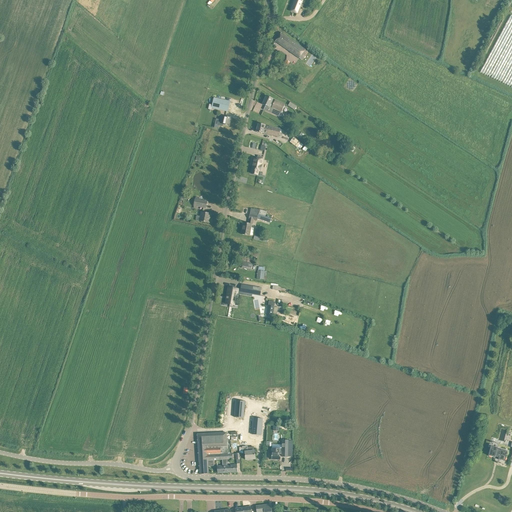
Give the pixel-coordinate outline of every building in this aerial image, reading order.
[(298,14),(303,0),(292,0),(289,10),(298,14)] [(281,33),(275,41),(299,58),(300,58),(299,58),(305,50),(281,33)] [(266,96),(263,104),(265,106),(270,108),(269,112),(279,116),(281,112),(282,113),(282,112),(285,106),(285,105),(283,104),(275,100),(274,102),(272,101),(273,99),(266,96)] [(231,102),(214,98),(212,107),(228,111),(231,102)] [(216,119),(214,128),(218,129),(219,126),(222,127),(223,125),(229,126),(231,118),(224,117),(220,116),(219,120),(216,119)] [(258,124),(256,132),(261,133),(263,133),(267,134),(279,137),(280,132),(281,133),(282,129),(281,129),(269,126),(269,127),(265,126),(265,125),(263,125),(258,124)] [(300,142),(293,137),(290,142),(297,147),(300,142)] [(253,166),(251,174),(258,175),(259,171),(260,171),(262,165),(261,165),(263,160),(262,160),(263,157),(258,156),(257,158),(254,158),(253,163),(252,166),(253,166)] [(198,206),(206,208),(207,202),(195,199),(193,208),(197,209),(198,206)] [(261,220),(270,223),(271,219),(265,217),(258,215),(260,210),(251,209),(249,219),(248,224),(243,223),(243,227),(242,234),(241,234),(250,236),(252,225),(253,219),(257,220),(257,219),(261,220)] [(209,214),(201,212),(200,217),(202,217),(201,221),(209,223),(210,218),(208,218),(209,214)] [(252,264),(243,262),(242,268),(251,270),(252,264)] [(242,284),(240,292),(260,296),(261,288),(242,284)] [(226,299),(226,304),(234,305),(236,294),(237,294),(238,289),(228,287),(226,299)] [(268,306),(266,314),(273,315),(277,315),(278,308),(274,307),(271,306),(272,302),(272,301),(270,301),(269,302),(269,305),(269,306),(268,306)] [(236,399),(233,415),(242,417),(245,401),(236,399)] [(254,418),(252,434),(261,435),(262,419),(254,418)] [(227,462),(229,462),(229,454),(221,454),(220,446),(227,446),(227,432),(197,434),(200,474),(208,474),(207,460),(223,459),(223,465),(217,466),(218,473),(227,473),(227,465),(227,462)] [(243,447),(239,447),(240,453),(245,453),(246,460),(255,459),(255,451),(248,451),(247,446),(242,447),(243,447)] [(500,450),(497,450),(498,448),(491,446),(488,456),(495,457),(499,458),(498,460),(505,461),(507,455),(507,454),(507,451),(501,450),(500,450)] [(280,460),(280,449),(272,449),(270,449),(269,453),(272,453),(271,459),(280,460)]
